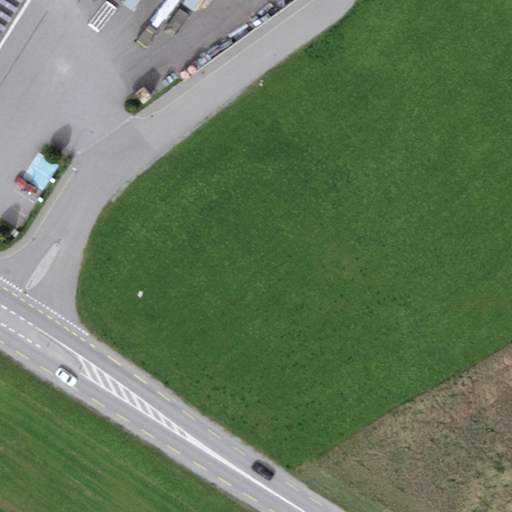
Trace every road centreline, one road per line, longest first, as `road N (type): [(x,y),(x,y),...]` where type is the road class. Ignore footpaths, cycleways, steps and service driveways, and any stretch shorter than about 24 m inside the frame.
road 1 (residential): [(5,320),(109,169),(334,0)]
road 2 (primary): [(305,511),(5,320)]
